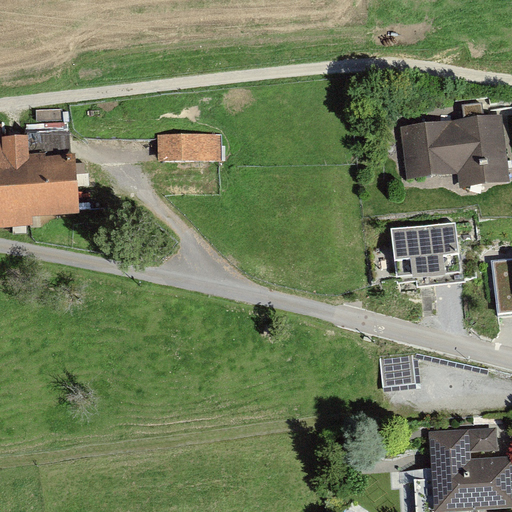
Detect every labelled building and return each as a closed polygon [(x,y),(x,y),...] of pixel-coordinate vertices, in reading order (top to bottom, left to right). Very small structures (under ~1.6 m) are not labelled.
[(409,178),(458,173),(460,189),(508,183),(501,120),(404,130),(409,178)] [(70,161),(67,132),(44,134),(47,163),(70,161)] [(224,138),(157,140),(158,166),(225,163),(224,138)] [(29,141),(0,142),(0,228),(30,227),(30,220),(79,217),(77,166),(30,168),(29,141)] [(455,226),(391,233),(396,283),(460,277),(455,226)] [(511,258),(493,261),(500,314),(511,312),(511,258)] [(511,511),(511,457),(497,458),(495,432),(426,435),(427,476),(414,476),(415,511),(511,511)]
